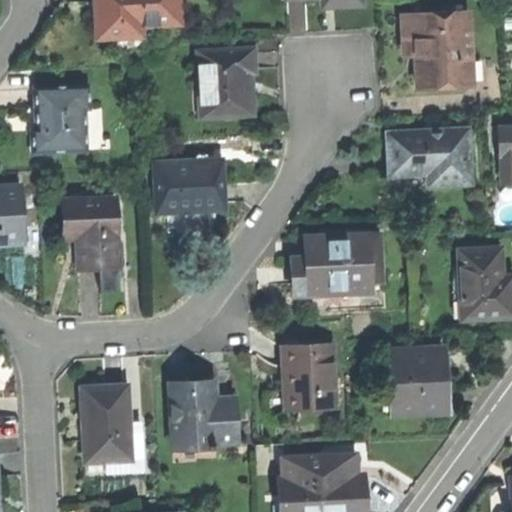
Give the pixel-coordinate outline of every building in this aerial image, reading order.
[(173,0),(90,0),(92,17),(94,40),(139,36),(139,27),(175,24),(173,0)] [(411,87),(466,85),(461,11),(397,14),(397,34),(408,34),(410,64),(411,87)] [(250,50),(194,53),(198,117),(248,114),(248,92),(244,92),(244,83),(244,74),(251,74),(250,50)] [(28,128),(28,153),(82,150),(78,85),(31,87),(32,113),(33,128),(28,128)] [(511,125),(495,126),(498,182),(511,181),(511,125)] [(463,128),(382,131),(383,157),(383,174),(420,173),(421,185),(466,182),(463,128)] [(148,162),(152,213),(203,211),(221,210),(218,160),(148,162)] [(0,185),(0,244),(20,243),(16,185),(0,185)] [(111,196),(58,200),(59,227),(71,227),(74,267),(92,267),(115,265),(111,196)] [(366,281),(379,281),(376,232),(299,236),(300,249),(301,260),(287,260),(288,294),(304,293),(304,304),(328,303),(327,293),(334,293),(337,290),(366,289),(366,281)] [(509,274),(498,275),(497,248),(455,250),(458,319),(511,317),(510,295),(509,274)] [(290,344),(280,344),(283,410),(331,408),(329,342),(290,344)] [(439,349),(385,351),(388,411),(443,408),(441,378),(439,349)] [(166,381),(170,445),(213,443),(213,440),(232,439),(230,397),(212,397),(211,379),(195,380),(166,381)] [(79,386),(82,459),(103,459),(104,472),(139,470),(138,430),(125,431),(122,383),(104,384),(79,386)] [(349,453),(277,457),(278,476),(274,476),(276,511),(361,511),(360,496),(360,472),(351,472),(349,453)]
